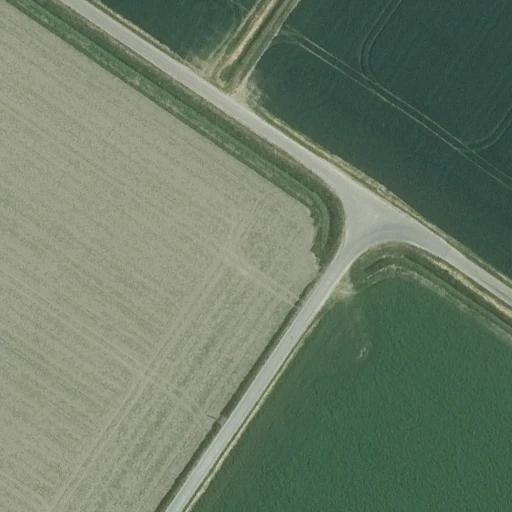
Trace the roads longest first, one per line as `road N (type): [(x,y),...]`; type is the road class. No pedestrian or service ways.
road 1 (unclassified): [(379,209),(71,0)]
road 2 (unclassified): [(174,511),(379,209)]
road 3 (unclassified): [(511,300),(379,209)]
